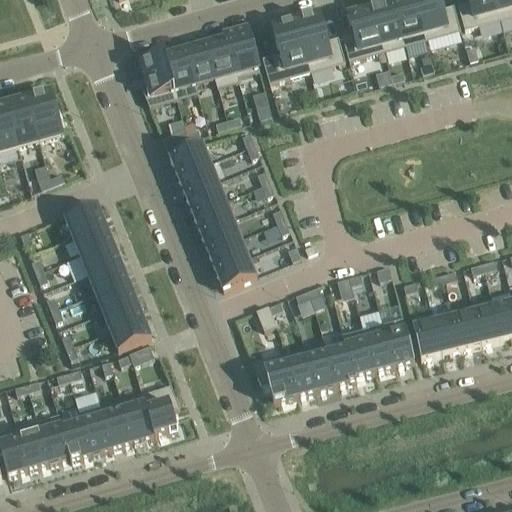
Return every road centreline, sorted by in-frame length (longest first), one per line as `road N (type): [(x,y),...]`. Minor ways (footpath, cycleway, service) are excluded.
road 1 (residential): [(96,47),(253,450)]
road 2 (tertiary): [(511,384),(253,450)]
road 3 (tertiary): [(253,450),(42,511)]
road 4 (residential): [(257,0),(96,47)]
